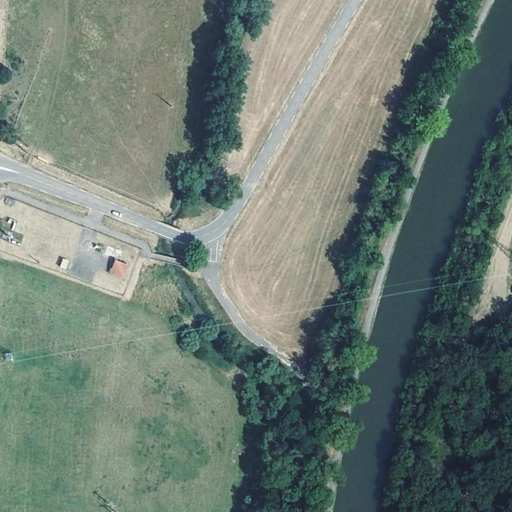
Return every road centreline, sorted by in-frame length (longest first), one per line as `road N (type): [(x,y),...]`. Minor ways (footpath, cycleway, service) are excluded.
road 1 (unclassified): [(155,225),(190,238),(211,233),(236,209),(357,0)]
road 2 (unclassified): [(155,225),(0,164)]
